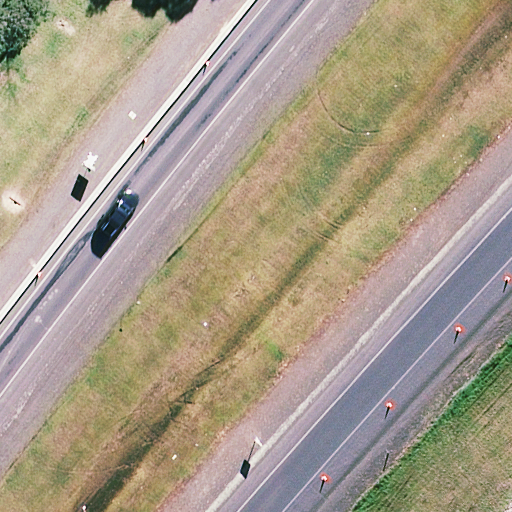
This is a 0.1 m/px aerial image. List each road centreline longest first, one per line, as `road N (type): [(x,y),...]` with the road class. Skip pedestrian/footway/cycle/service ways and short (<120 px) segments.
road 1 (trunk): [(0,383),(307,0)]
road 2 (trunk): [(511,252),(276,511)]
